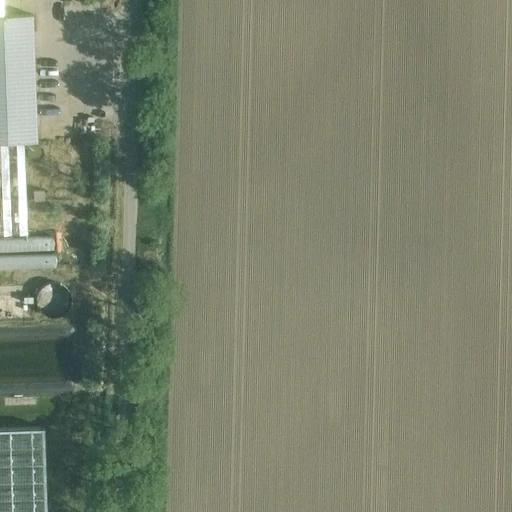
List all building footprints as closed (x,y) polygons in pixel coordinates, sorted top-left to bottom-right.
[(0,0),(0,233),(27,232),(23,142),(36,141),(32,14),(3,15),(2,0),(0,0)] [(67,36),(103,36),(103,23),(66,23),(67,36)] [(50,168),(51,180),(67,179),(67,167),(50,168)] [(69,292),(67,288),(65,286),(61,284),(58,282),(53,282),(49,282),(45,284),(42,287),(38,291),(36,295),(36,300),(37,305),(38,308),(41,312),(44,314),(49,316),(52,317),(57,316),(60,315),(64,313),(67,311),(69,307),(70,302),(71,297),(69,292)] [(0,296),(0,322),(32,321),(31,295),(0,296)] [(43,511),(41,427),(0,428),(0,511),(43,511)]
